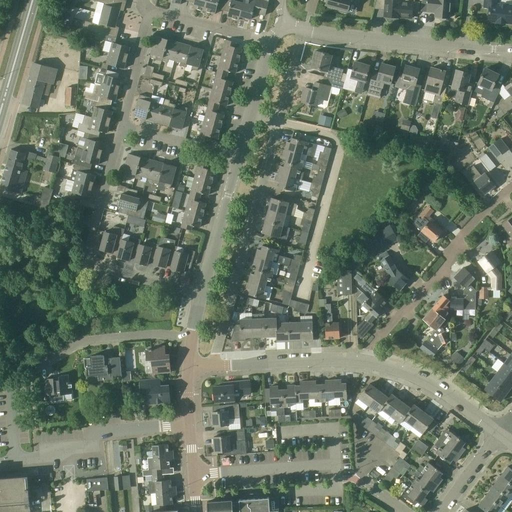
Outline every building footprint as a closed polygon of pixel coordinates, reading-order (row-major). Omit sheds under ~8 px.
[(91,0),(105,4),(102,14),(118,19),(121,7),(125,8),(127,1),(122,0),(91,0)] [(204,11),(207,0),(188,0),(188,1),(194,3),(193,8),(204,11)] [(207,0),(204,11),(216,14),(217,9),(223,11),(225,0),(207,0)] [(225,0),(223,11),(229,12),(228,17),(239,20),(240,17),(240,16),(244,3),(243,3),(244,0),(225,0)] [(244,0),(243,3),(244,3),(240,16),(240,17),(252,19),(253,12),(266,16),(270,0),(269,0),(244,0)] [(358,0),(327,0),(326,4),(326,5),(338,8),(338,11),(347,13),(348,11),(349,11),(351,4),(357,5),(358,0)] [(377,0),(375,9),(385,10),(385,17),(400,18),(400,17),(401,0),(377,0)] [(401,0),(400,17),(412,18),(413,13),(419,14),(420,2),(415,2),(415,0),(401,0)] [(428,0),(428,12),(436,13),(435,17),(441,17),(442,19),(446,19),(448,18),(450,18),(451,6),(453,6),(453,0),(428,0)] [(490,8),(488,22),(497,22),(497,23),(506,24),(506,23),(511,23),(511,5),(499,4),(499,0),(484,0),(484,8),(490,8)] [(68,24),(71,15),(64,13),(61,22),(68,24)] [(83,29),(97,33),(117,38),(119,31),(115,30),(118,19),(102,14),(99,25),(85,21),(83,29)] [(113,43),(110,53),(127,58),(130,47),(115,43),(117,38),(97,33),(96,38),(113,43)] [(157,56),(163,58),(168,40),(156,36),(150,58),(156,60),(157,56)] [(168,40),(163,58),(162,61),(168,63),(169,59),(175,61),(180,43),(168,40)] [(227,40),(222,57),(239,61),(243,49),(235,47),(237,43),(227,40)] [(180,43),(175,61),(181,63),(180,66),(186,68),(187,64),(192,46),(180,43)] [(192,46),(187,64),(193,66),(192,69),(198,71),(204,50),(192,46)] [(325,77),(345,82),(347,75),(343,74),(344,69),(330,66),(332,56),(316,51),(312,67),(326,71),(325,77)] [(110,53),(107,64),(109,65),(124,69),(127,58),(110,53)] [(222,57),(218,73),(228,76),(229,71),(236,73),(239,61),(222,57)] [(347,75),(345,82),(343,89),(355,92),(359,80),(366,82),(370,66),(356,62),(352,76),(347,75)] [(48,95),(51,84),(52,84),(56,69),(34,63),(23,104),(39,108),(43,94),(48,95)] [(382,64),(379,74),(374,73),(368,95),(380,98),(384,82),(391,84),(396,67),(382,64)] [(399,72),(397,80),(395,87),(408,91),(404,103),(416,106),(421,86),(416,85),(420,70),(406,66),(404,73),(399,72)] [(95,84),(119,90),(122,79),(106,75),(107,70),(102,68),(100,74),(98,74),(95,84)] [(425,91),(436,94),(434,103),(442,105),(448,84),(443,83),(446,72),(432,68),(425,91)] [(481,97),(491,101),(494,103),(501,90),(493,86),(499,75),(486,69),(475,91),(482,95),(481,97)] [(474,85),(468,84),(471,74),(457,70),(453,88),(459,90),(456,102),(469,105),(474,85)] [(218,73),(213,89),(230,94),(234,82),(226,80),(228,76),(218,73)] [(343,90),(343,89),(345,82),(325,77),(322,84),(316,83),(314,90),(306,88),(302,102),(317,106),(319,99),(327,101),(331,87),(343,90)] [(511,82),(505,88),(511,95),(498,106),(502,111),(505,114),(505,115),(511,109),(511,102),(511,101),(511,82)] [(83,98),(93,100),(111,105),(112,100),(116,101),(119,90),(95,84),(93,93),(85,91),(83,98)] [(66,105),(76,106),(76,88),(67,87),(66,105)] [(213,89),(209,106),(219,108),(220,104),(227,106),(230,94),(213,89)] [(134,116),(146,120),(151,102),(145,100),(146,97),(140,95),(134,116)] [(152,98),(151,102),(146,120),(158,123),(163,105),(157,104),(158,100),(152,98)] [(93,117),(110,122),(113,111),(109,110),(111,105),(93,100),(91,106),(95,107),(93,117)] [(163,105),(158,123),(170,126),(175,108),(176,105),(170,103),(169,107),(163,105)] [(175,108),(170,126),(182,129),(188,108),(182,106),(181,110),(175,108)] [(209,106),(204,122),(221,127),(225,115),(217,113),(219,108),(209,106)] [(339,120),(347,115),(343,109),(335,113),(339,120)] [(431,117),(437,119),(439,111),(433,109),(431,117)] [(383,122),(386,113),(374,110),(372,119),(383,122)] [(458,111),(455,121),(462,123),(465,113),(458,111)] [(78,131),(85,133),(99,136),(100,131),(107,133),(110,122),(93,117),(85,115),(83,124),(80,123),(78,131)] [(331,127),(333,118),(321,115),(318,125),(331,127)] [(409,130),(411,122),(403,119),(401,128),(409,130)] [(204,122),(200,139),(210,141),(211,137),(218,139),(221,127),(204,122)] [(46,123),(44,130),(54,132),(55,126),(46,123)] [(368,124),(361,123),(359,132),(366,134),(368,124)] [(376,125),(374,139),(381,140),(383,126),(376,125)] [(72,142),(76,131),(64,126),(60,137),(72,142)] [(78,148),(84,150),(101,154),(104,143),(98,142),(99,136),(85,133),(84,138),(81,137),(78,148)] [(287,142),(285,149),(302,154),(304,148),(307,149),(309,143),(292,138),(291,143),(287,142)] [(511,148),(509,150),(500,139),(488,148),(500,163),(506,159),(511,166),(511,148)] [(433,140),(430,153),(436,155),(440,141),(433,140)] [(61,144),(59,156),(72,158),(74,145),(61,144)] [(7,165),(22,169),(22,165),(24,161),(30,164),(31,160),(35,161),(37,154),(26,151),(25,153),(12,149),(7,165)] [(301,160),(302,154),(285,149),(283,157),(287,158),(286,163),(303,167),(304,161),(301,160)] [(81,166),(91,169),(92,163),(99,165),(101,154),(84,150),(82,156),(76,154),(73,164),(75,165),(75,164),(81,166)] [(46,164),(46,162),(57,165),(59,157),(49,154),(47,159),(41,157),(40,162),(46,164)] [(130,173),(136,175),(141,157),(129,154),(123,175),(129,177),(130,173)] [(496,167),(486,154),(480,159),(490,172),(496,167)] [(141,157),(136,175),(135,178),(141,180),(142,177),(148,178),(153,160),(141,157)] [(311,169),(318,171),(325,173),(328,161),(318,158),(317,165),(314,164),(312,165),(311,169)] [(153,160),(148,178),(154,180),(153,183),(159,185),(160,182),(165,164),(153,160)] [(56,173),(58,174),(60,166),(59,166),(57,165),(46,162),(46,164),(44,169),(56,173)] [(199,162),(195,178),(212,183),(216,171),(208,169),(210,165),(199,162)] [(296,178),(301,180),(304,168),(303,167),(286,163),(284,167),(281,166),(279,174),(296,178)] [(71,180),(75,181),(93,186),(96,175),(90,174),(91,169),(81,166),(75,164),(75,165),(71,180)] [(165,164),(160,182),(166,183),(165,187),(171,188),(177,167),(165,164)] [(28,170),(22,169),(7,165),(2,184),(1,187),(17,192),(21,180),(25,182),(28,170)] [(482,176),(477,170),(474,166),(467,172),(485,194),(495,186),(485,174),(482,176)] [(325,173),(318,171),(317,177),(314,176),(312,183),(322,185),(325,173)] [(279,187),(296,192),(297,188),(299,189),(301,180),(296,178),(279,174),(277,182),(280,183),(279,187)] [(54,187),(64,189),(66,178),(57,177),(54,187)] [(212,183),(195,178),(190,195),(201,198),(202,193),(209,195),(212,183)] [(90,197),(93,186),(75,181),(72,192),(69,191),(68,197),(81,201),(83,195),(90,197)] [(322,185),(312,183),(310,190),(313,190),(311,196),(318,198),(322,185)] [(179,184),(177,190),(184,192),(185,186),(179,184)] [(47,210),(51,199),(51,198),(53,190),(51,189),(44,187),(41,198),(37,197),(34,206),(40,208),(41,208),(45,209),(46,209),(47,210)] [(138,206),(140,199),(122,194),(118,206),(129,209),(127,215),(137,217),(139,218),(143,207),(138,206)] [(201,198),(190,195),(186,211),(203,216),(207,204),(199,202),(201,198)] [(269,210),(291,216),(294,217),(298,204),(290,202),(290,203),(272,198),(269,210)] [(178,209),(181,200),(174,199),(172,207),(178,209)] [(432,219),(431,220),(428,217),(433,211),(428,206),(419,218),(427,225),(422,231),(418,236),(426,243),(430,238),(434,241),(435,240),(437,241),(440,237),(439,236),(443,231),(436,226),(437,224),(432,219)] [(304,212),(302,219),(312,222),(314,215),(315,210),(309,208),(307,213),(304,212)] [(291,216),(269,210),(266,221),(288,227),(291,216)] [(203,216),(186,211),(181,228),(192,230),(193,226),(200,228),(203,216)] [(166,216),(160,214),(157,223),(164,225),(166,217),(166,216)] [(146,220),(139,218),(137,217),(135,225),(144,227),(146,220)] [(312,222),(302,219),(300,225),(304,226),(302,232),(309,233),(312,222)] [(408,224),(402,219),(399,222),(406,227),(408,224)] [(288,227),(266,221),(262,233),(280,238),(282,231),(286,232),(288,227)] [(121,244),(122,239),(125,229),(114,226),(112,233),(105,231),(100,250),(113,253),(115,243),(121,244)] [(377,234),(385,248),(398,240),(390,226),(377,234)] [(309,233),(302,232),(301,237),(297,236),(296,242),(306,245),(309,233)] [(122,239),(121,244),(117,258),(129,261),(132,250),(138,252),(140,244),(141,240),(130,237),(129,241),(122,239)] [(140,244),(138,252),(135,263),(147,266),(150,255),(156,257),(159,246),(159,245),(148,242),(147,246),(140,244)] [(159,246),(156,257),(154,265),(166,268),(169,257),(174,259),(178,247),(167,244),(166,248),(159,246)] [(256,257),(273,261),(274,256),(278,257),(280,250),(263,245),(262,250),(258,249),(256,257)] [(178,247),(174,259),(172,269),(184,273),(187,262),(192,264),(196,252),(178,247)] [(501,290),(501,276),(494,267),(499,263),(491,252),(480,261),(488,272),(488,271),(494,278),(494,290),(501,290)] [(277,263),(273,261),(256,257),(254,265),(257,266),(256,270),(273,275),(275,268),(276,268),(277,263)] [(410,280),(397,269),(390,257),(382,262),(390,276),(387,280),(400,291),(410,280)] [(289,266),(299,269),(301,263),(301,262),(294,260),(291,259),(289,266)] [(476,295),(475,294),(478,291),(470,284),(475,278),(464,268),(455,277),(466,288),(463,290),(471,298),(470,299),(451,299),(451,309),(464,309),(475,309),(476,295)] [(271,281),(273,275),(256,270),(255,275),(251,274),(249,281),(266,286),(268,280),(271,281)] [(338,284),(338,295),(353,295),(352,272),(348,272),(348,277),(345,277),(338,284)] [(363,286),(366,282),(361,277),(358,282),(363,286)] [(264,291),(266,286),(249,281),(247,289),(251,290),(250,295),(266,299),(268,292),(264,291)] [(369,299),(381,309),(388,301),(367,282),(362,287),(372,296),(369,299)] [(481,298),(489,298),(488,287),(481,288),(481,298)] [(371,312),(365,319),(370,323),(377,317),(381,313),(383,315),(385,313),(381,309),(369,299),(359,290),(357,296),(359,298),(357,300),(371,312)] [(444,295),(432,308),(444,318),(449,313),(446,311),(449,308),(449,304),(448,303),(450,300),(444,295)] [(331,304),(325,304),(326,339),(340,338),(340,323),(332,323),(331,304)] [(446,320),(444,318),(432,308),(423,319),(436,330),(427,342),(426,341),(421,349),(432,358),(438,350),(435,348),(441,340),(443,345),(449,342),(442,325),(446,320)] [(507,321),(511,315),(511,314),(508,312),(503,318),(507,321)] [(265,337),(277,336),(277,323),(277,318),(265,319),(265,337)] [(242,338),(253,337),(253,319),(240,320),(241,325),(236,325),(231,342),(242,341),(242,338)] [(253,319),(253,337),(265,337),(265,319),(253,319)] [(289,323),(290,341),(302,341),(301,322),(289,323)] [(313,322),(301,322),(302,341),(314,340),(313,322)] [(277,336),(277,341),(290,341),(289,323),(277,323),(277,336)] [(495,329),(498,332),(503,326),(500,323),(495,329)] [(368,331),(360,324),(357,327),(358,338),(363,337),(368,331)] [(494,338),(498,332),(495,329),(490,335),(494,338)] [(495,347),(490,343),(486,340),(481,346),(485,349),(490,353),(495,347)] [(480,355),(485,349),(481,346),(476,352),(480,355)] [(150,350),(146,351),(147,360),(152,360),(153,374),(171,372),(170,358),(166,358),(165,347),(156,347),(156,350),(152,350),(152,349),(150,349),(150,350)] [(113,377),(122,377),(122,372),(121,357),(109,358),(110,360),(105,361),(104,355),(91,356),(91,358),(84,359),(85,368),(87,368),(88,376),(99,375),(99,381),(114,380),(113,377)] [(461,356),(454,365),(458,368),(465,359),(461,356)] [(467,362),(471,366),(476,360),(472,356),(467,362)] [(466,372),(471,366),(467,362),(463,369),(466,372)] [(511,369),(505,364),(498,372),(511,382),(511,369)] [(131,372),(122,372),(122,377),(123,381),(132,380),(131,372)] [(511,386),(511,382),(498,372),(492,381),(507,393),(511,386)] [(64,394),(73,394),(72,383),(70,383),(70,381),(69,375),(60,375),(60,378),(54,379),(54,378),(46,378),(47,395),(50,395),(51,402),(65,400),(64,394)] [(142,396),(148,395),(149,404),(170,402),(169,386),(161,387),(160,378),(141,380),(142,396)] [(326,384),(321,385),(322,402),(329,401),(329,398),(334,397),(334,380),(326,381),(326,384)] [(334,380),(334,397),(340,397),(340,401),(348,400),(347,384),(342,384),(342,380),(334,380)] [(251,394),(250,381),(230,383),(231,386),(214,387),(216,402),(235,400),(234,393),(241,392),(241,395),(251,394)] [(301,386),(296,386),(297,403),(304,403),(304,399),(309,399),(309,381),(300,382),(301,386)] [(317,381),(309,381),(309,399),(315,398),(315,402),(322,402),(321,385),(317,385),(317,381)] [(501,402),(507,393),(492,381),(485,390),(501,402)] [(359,398),(369,406),(380,391),(370,384),(359,398)] [(283,390),(284,407),(291,407),(291,403),(297,403),(296,386),(296,385),(288,386),(288,390),(283,390)] [(285,422),(285,415),(284,407),(283,390),(279,390),(279,386),(269,387),(270,411),(278,411),(278,416),(279,416),(279,423),(285,422)] [(380,391),(369,406),(379,413),(382,409),(381,409),(389,398),(380,391)] [(389,398),(381,409),(382,409),(391,416),(393,413),(402,401),(392,394),(389,398)] [(402,401),(393,413),(391,416),(401,423),(404,419),(412,409),(411,408),(402,401)] [(225,405),(225,411),(212,412),(213,426),(230,425),(229,419),(240,418),(239,404),(225,405)] [(412,409),(404,419),(413,426),(424,412),(414,404),(411,408),(412,409)] [(352,418),(357,422),(361,416),(356,412),(352,418)] [(434,419),(424,412),(413,426),(423,434),(426,430),(434,419)] [(361,416),(357,422),(366,429),(372,421),(368,417),(366,420),(361,416)] [(257,417),(258,427),(266,426),(265,417),(257,417)] [(426,430),(431,433),(439,423),(434,419),(426,430)] [(372,421),(366,429),(376,436),(380,430),(375,427),(377,424),(372,421)] [(232,430),(232,436),(214,437),(215,452),(231,451),(231,442),(246,441),(245,429),(232,430)] [(380,430),(376,436),(386,443),(392,435),(387,432),(385,434),(380,430)] [(450,440),(447,445),(461,455),(466,449),(463,447),(465,443),(452,432),(447,438),(450,440)] [(392,435),(386,443),(395,450),(399,445),(395,441),(396,439),(392,435)] [(266,449),(274,448),(274,440),(266,440),(266,449)] [(415,445),(425,452),(429,447),(419,440),(415,445)] [(401,442),(399,445),(395,450),(400,454),(399,456),(400,458),(403,460),(407,454),(403,451),(406,446),(401,442)] [(167,456),(174,456),(173,450),(169,451),(168,444),(153,445),(154,457),(167,456)] [(425,452),(415,445),(411,450),(421,457),(425,452)] [(456,462),(461,455),(447,445),(443,450),(440,447),(436,453),(450,463),(453,459),(456,462)] [(167,456),(154,457),(148,458),(149,470),(151,469),(152,476),(164,475),(163,469),(170,468),(170,462),(174,461),(174,456),(167,456)] [(393,468),(401,474),(405,468),(408,469),(411,465),(403,460),(400,458),(393,468)] [(417,470),(424,475),(438,485),(443,479),(440,477),(443,473),(429,463),(425,468),(421,465),(417,470)] [(501,476),(511,484),(511,468),(508,466),(501,476)] [(389,473),(385,478),(390,482),(394,477),(389,473)] [(164,475),(152,476),(152,482),(150,482),(151,494),(157,493),(169,492),(177,492),(176,486),(172,487),(171,480),(164,481),(164,475)] [(438,485),(424,475),(421,480),(418,478),(414,483),(428,493),(430,490),(433,492),(438,485)] [(0,511),(31,511),(28,476),(0,477),(0,511)] [(116,489),(123,489),(122,476),(115,477),(116,489)] [(494,486),(508,497),(511,492),(511,484),(501,476),(494,486)] [(108,477),(87,479),(88,492),(109,490),(108,477)] [(428,493),(414,483),(410,488),(408,487),(402,495),(415,505),(417,502),(423,506),(428,499),(425,497),(428,493)] [(486,496),(501,507),(508,497),(494,486),(486,496)] [(169,492),(157,493),(151,494),(152,505),(154,505),(155,511),(156,511),(167,511),(166,505),(173,504),(173,497),(177,497),(177,492),(169,492)] [(497,511),(501,507),(486,496),(479,506),(487,511),(497,511)] [(279,511),(280,509),(279,497),(270,498),(270,497),(240,499),(240,500),(233,501),(233,500),(208,502),(208,511),(279,511)]
